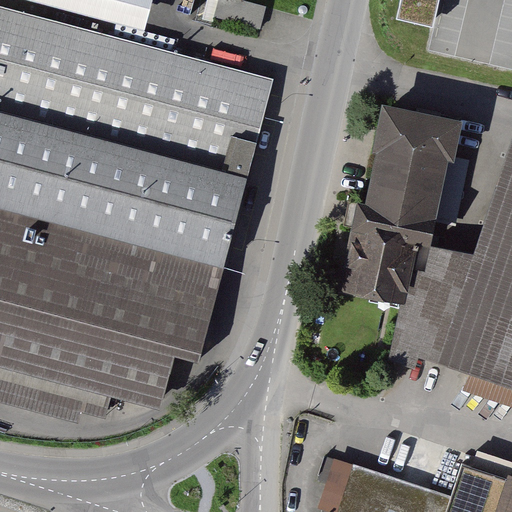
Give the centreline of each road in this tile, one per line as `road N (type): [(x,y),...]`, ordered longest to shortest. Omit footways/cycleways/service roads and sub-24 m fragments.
road 1 (residential): [(254,402),(281,313),(346,0)]
road 2 (residential): [(254,402),(110,492)]
